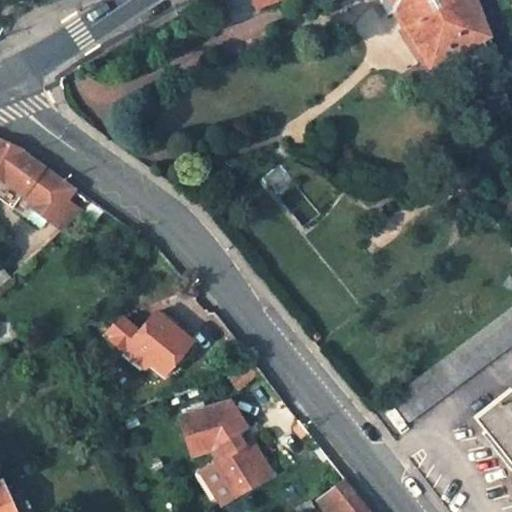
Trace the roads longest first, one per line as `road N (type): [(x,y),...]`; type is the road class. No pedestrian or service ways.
road 1 (tertiary): [(405,511),(185,229),(0,88)]
road 2 (unknown): [(387,488),(511,392)]
road 3 (tertiary): [(0,83),(131,0)]
